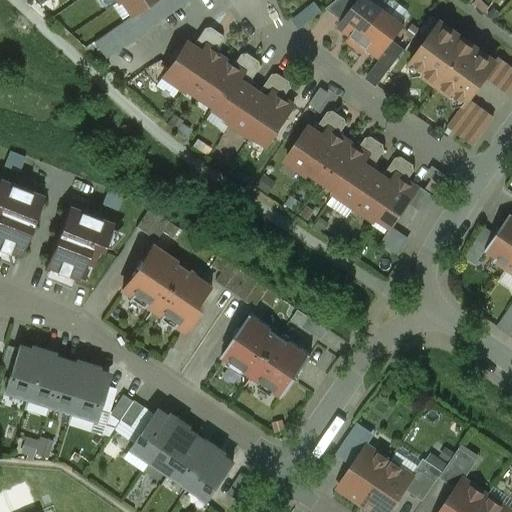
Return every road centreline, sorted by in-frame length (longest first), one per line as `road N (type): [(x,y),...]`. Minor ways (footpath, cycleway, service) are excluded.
road 1 (residential): [(293,466),(73,319),(0,291)]
road 2 (residential): [(478,177),(269,25)]
road 3 (residential): [(423,310),(370,354),(293,466)]
road 4 (residential): [(478,177),(431,252),(423,310)]
